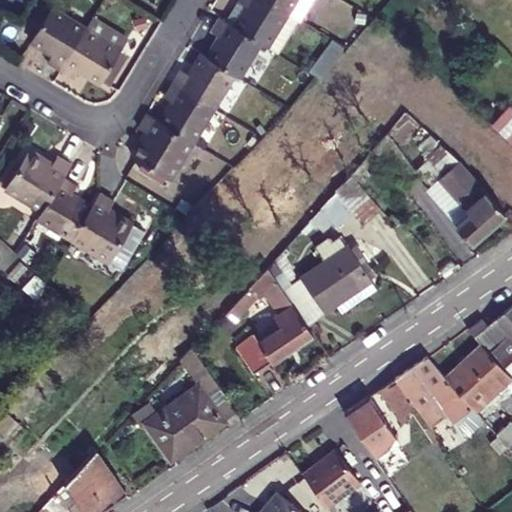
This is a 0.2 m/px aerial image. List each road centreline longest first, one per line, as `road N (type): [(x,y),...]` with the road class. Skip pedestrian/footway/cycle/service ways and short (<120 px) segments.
road 1 (residential): [(511,267),(160,511)]
road 2 (residential): [(193,0),(130,96),(106,116),(79,114),(0,65)]
